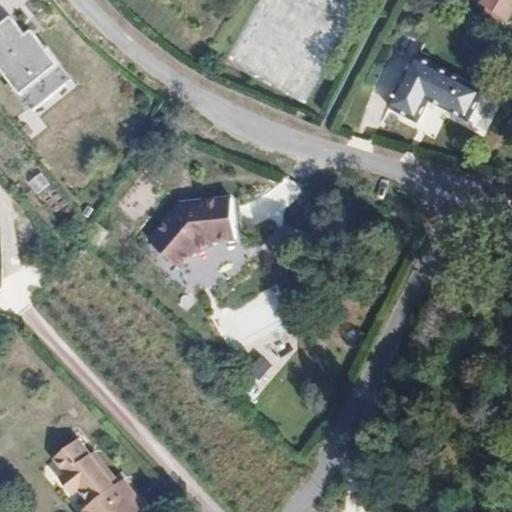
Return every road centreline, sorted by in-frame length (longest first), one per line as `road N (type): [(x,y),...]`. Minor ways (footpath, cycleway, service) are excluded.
road 1 (residential): [(87,0),(211,111),(469,195)]
road 2 (residential): [(293,511),(469,195)]
